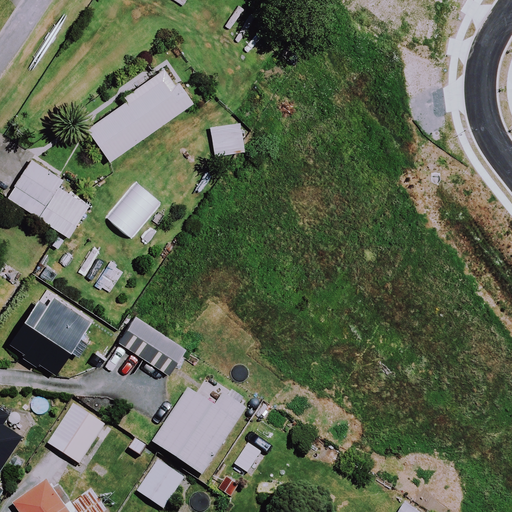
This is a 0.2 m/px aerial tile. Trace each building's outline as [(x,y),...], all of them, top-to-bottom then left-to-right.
[(189,105),(164,70),(123,98),(126,102),(86,131),(108,163),(189,105)] [(243,153),(239,124),(208,129),(212,158),(243,153)] [(34,155),(30,161),(6,198),(67,238),(73,243),(95,210),(66,190),(68,186),(61,181),(65,175),(34,155)] [(86,244),(67,266),(86,282),(105,259),(86,244)] [(45,291),(8,344),(23,354),(19,359),(35,370),(38,365),(53,376),(90,322),(45,291)] [(186,348),(135,315),(118,341),(169,374),(186,348)] [(213,407),(189,391),(154,444),(202,477),(246,411),(222,395),(213,407)] [(104,426),(72,406),(48,445),(79,465),(104,426)] [(12,422),(0,414),(0,475),(21,441),(6,431),(12,422)] [(260,451),(248,443),(234,466),(246,474),(260,451)] [(184,479),(158,461),(137,493),(163,510),(184,479)] [(107,511),(92,490),(67,508),(65,509),(46,483),(14,505),(18,511),(107,511)]
